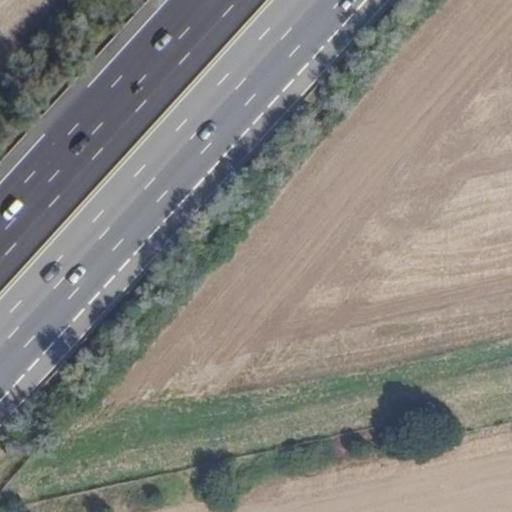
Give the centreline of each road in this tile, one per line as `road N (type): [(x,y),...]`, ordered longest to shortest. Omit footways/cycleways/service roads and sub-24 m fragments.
road 1 (motorway): [(0,361),(330,0)]
road 2 (motorway): [(214,0),(0,235)]
